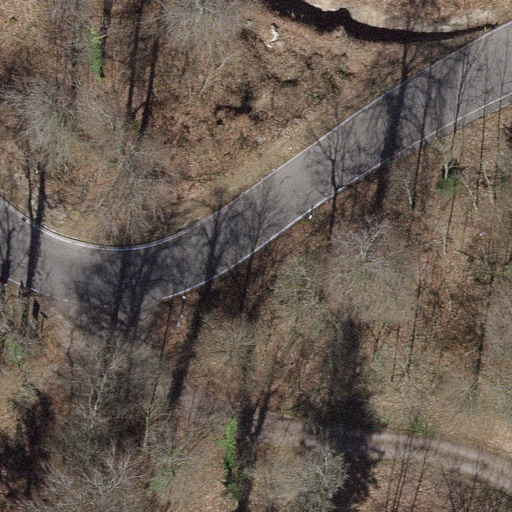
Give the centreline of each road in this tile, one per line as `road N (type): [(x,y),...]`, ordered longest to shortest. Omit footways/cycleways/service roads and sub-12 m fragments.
road 1 (tertiary): [(0,232),(71,272),(119,277),(168,265),(244,228),(511,51)]
road 2 (track): [(511,481),(459,457),(276,435),(190,384),(127,333),(71,272)]
